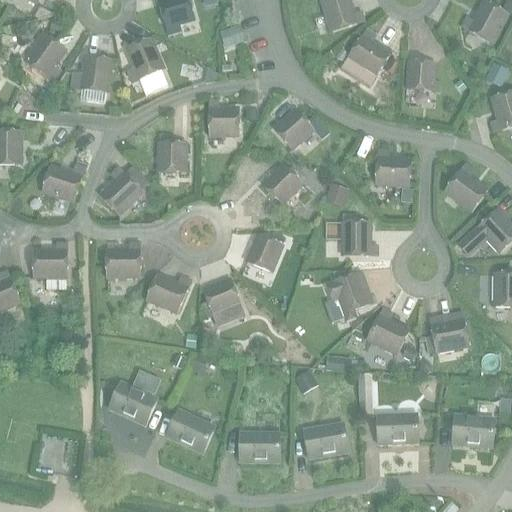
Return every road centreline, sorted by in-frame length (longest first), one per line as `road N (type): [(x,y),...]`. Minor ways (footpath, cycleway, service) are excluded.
road 1 (residential): [(126,463),(249,501),(303,501),(412,481),(500,491)]
road 2 (residential): [(432,142),(335,116),(282,74)]
road 3 (residential): [(130,126),(192,96),(282,74)]
road 4 (residential): [(432,142),(423,264)]
